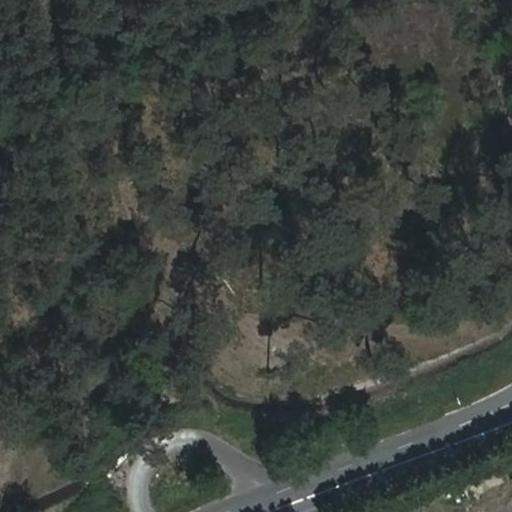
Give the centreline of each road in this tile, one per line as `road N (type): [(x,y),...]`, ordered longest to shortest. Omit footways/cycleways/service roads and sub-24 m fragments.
road 1 (tertiary): [(511,404),(293,488)]
road 2 (tertiary): [(293,488),(187,436),(125,487),(130,511)]
